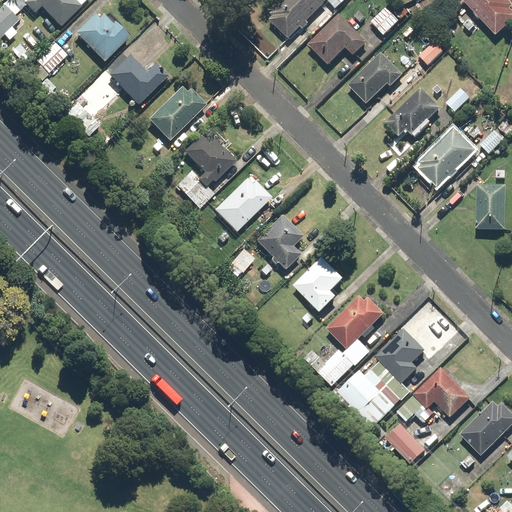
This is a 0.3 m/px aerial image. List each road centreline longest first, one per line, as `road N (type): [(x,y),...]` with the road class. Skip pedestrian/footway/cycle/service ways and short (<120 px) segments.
road 1 (motorway): [(0,153),(364,511)]
road 2 (residential): [(175,0),(511,345)]
road 3 (motorway): [(314,511),(0,203)]
